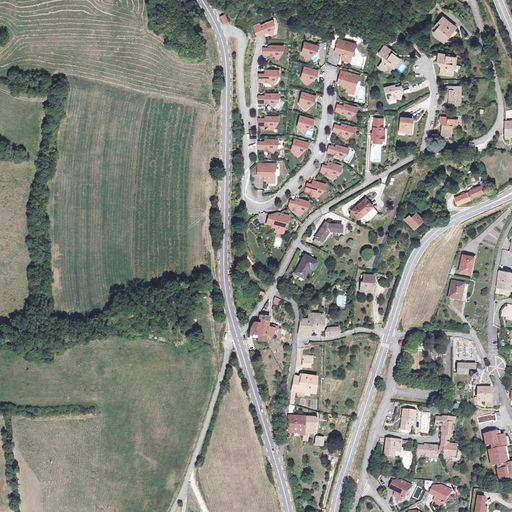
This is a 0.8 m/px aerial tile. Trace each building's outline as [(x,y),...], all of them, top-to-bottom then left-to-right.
[(444,18),(443,20),(452,27),(453,26),(444,18)] [(440,38),(444,41),(448,37),(454,29),(452,27),(443,20),(439,24),(438,23),(434,28),(437,30),(434,33),(437,36),(437,37),(439,39),(440,38)] [(260,24),(253,27),(257,37),(264,34),(273,30),(274,24),(273,21),(261,26),(260,24)] [(273,30),(264,34),(264,35),(267,34),(274,35),(275,25),(274,24),(273,30)] [(338,40),(335,51),(342,53),(341,56),(343,57),(342,60),(350,62),(353,49),(357,45),(338,40)] [(318,47),(305,43),(302,54),(311,56),(317,51),(318,47)] [(380,66),(385,70),(388,65),(393,69),(396,65),(395,64),(398,59),(394,56),(391,54),(393,52),(385,46),(378,54),(385,59),(380,66)] [(270,49),(263,49),(263,55),(270,55),(280,55),(283,50),(283,47),(270,47),(270,49)] [(280,55),(270,55),(270,56),(273,56),(279,60),(284,51),(283,50),(280,55)] [(302,54),(301,54),(308,61),(315,57),(317,52),(317,51),(311,56),(302,54)] [(439,54),(438,61),(442,61),(441,69),(440,74),(450,75),(451,67),(451,65),(455,65),(455,58),(446,57),(446,55),(439,54)] [(317,72),(304,68),(301,79),(311,81),(316,76),(317,72)] [(265,74),(258,74),(258,82),(264,82),(273,82),(278,76),(279,76),(279,71),(265,71),(265,74)] [(361,77),(341,71),(338,83),(345,85),(344,88),(347,88),(346,91),(353,93),(357,80),(361,77)] [(273,82),(264,82),(264,83),(267,83),(272,87),(279,77),(278,76),(273,82)] [(301,79),(307,86),(317,77),(316,76),(311,81),(301,79)] [(401,95),(399,87),(398,87),(397,85),(385,88),(387,98),(391,97),(392,99),(396,98),(400,99),(401,95)] [(449,104),(459,105),(459,100),(461,100),(461,87),(445,87),(445,94),(449,94),(449,104)] [(315,97),(302,93),(299,104),(309,107),(314,102),(315,97)] [(265,96),(258,96),(258,103),(266,103),(275,103),(278,98),(278,95),(265,95),(265,96)] [(279,99),(278,98),(275,103),(266,103),(266,104),(268,104),(274,108),(279,99)] [(299,104),(305,111),(315,102),(314,102),(309,107),(299,104)] [(344,107),(337,105),(335,111),(342,113),(351,116),(356,111),(357,108),(344,105),(344,107)] [(357,112),(356,111),(351,116),(342,113),(342,114),(344,115),(349,120),(357,112)] [(401,116),(399,129),(405,130),(405,133),(411,134),(413,126),(411,125),(412,119),(411,118),(401,116)] [(265,119),(258,119),(258,126),(265,126),(275,126),(278,121),(278,118),(265,117),(265,119)] [(313,120),(300,117),(297,128),(307,130),(312,125),(313,120)] [(448,118),(440,117),(439,124),(442,124),(441,135),(451,136),(452,125),(457,126),(457,120),(448,120),(448,118)] [(371,134),(371,137),(373,138),(373,140),(373,143),(377,143),(377,141),(381,141),(382,137),(384,137),(385,130),(382,130),(383,119),(374,119),(373,128),(372,134),(371,134)] [(279,121),(278,121),(275,126),(265,126),(265,127),(268,127),(274,131),(279,121)] [(297,128),(297,127),(303,135),(313,125),(312,125),(307,130),(297,128)] [(341,127),(335,125),(333,131),(340,133),(349,136),(353,132),(353,131),(354,128),(342,125),(341,127)] [(349,136),(340,133),(339,134),(342,135),(347,140),(354,132),(353,132),(349,136)] [(265,142),(258,142),(258,149),(265,149),(275,149),(278,144),(278,141),(265,140),(265,142)] [(308,144),(295,140),(292,151),(301,153),(306,148),(308,144)] [(279,144),(278,144),(275,149),(265,149),(265,150),(268,150),(274,154),(279,144)] [(336,148),(329,146),(327,152),(334,154),(343,157),(348,152),(349,149),(336,146),(336,148)] [(292,151),(291,151),(298,158),(307,149),(306,148),(301,153),(292,151)] [(343,157),(334,154),(334,155),(336,156),(341,161),(348,153),(348,152),(343,157)] [(327,166),(322,165),(320,173),(326,174),(335,177),(340,172),(341,167),(328,163),(327,166)] [(277,164),(258,164),(258,176),(264,176),(264,179),(267,179),(267,182),(274,182),(274,169),(277,164)] [(340,172),(335,177),(326,174),(325,175),(328,176),(332,181),(340,172)] [(307,183),(305,191),(310,192),(319,195),(324,190),(325,190),(326,185),(313,182),(312,185),(307,183)] [(473,197),(484,192),(481,185),(469,191),(470,192),(455,198),(457,205),(473,198),(473,197)] [(319,195),(310,192),(310,193),(313,194),(316,199),(325,191),(324,190),(319,195)] [(366,198),(352,210),(358,217),(365,211),(366,212),(373,206),(366,198)] [(295,202),(290,200),(288,208),(293,210),(302,212),(307,207),(308,207),(309,202),(296,199),(295,202)] [(302,212),(293,210),(293,211),(296,211),(299,216),(308,208),(307,207),(302,212)] [(289,217),(269,211),(265,226),(275,228),(274,233),(284,235),(289,217)] [(411,218),(409,216),(405,219),(414,229),(423,220),(417,214),(415,216),(414,215),(411,218)] [(315,238),(322,242),(325,238),(325,237),(329,231),(342,232),(342,225),(329,224),(325,222),(315,238)] [(395,241),(397,236),(390,233),(388,238),(395,241)] [(319,246),(322,242),(315,238),(313,242),(319,246)] [(303,261),(295,273),(304,278),(310,268),(313,270),(317,262),(305,255),(302,260),(303,261)] [(460,272),(470,274),(474,257),(463,255),(460,272)] [(511,272),(499,271),(497,287),(496,287),(495,294),(500,295),(501,288),(511,289),(511,272)] [(374,276),(363,275),(363,283),(361,282),(360,291),(371,293),(371,284),(373,284),(374,276)] [(465,284),(453,281),(449,297),(461,299),(463,289),(464,289),(465,284)] [(511,305),(508,305),(508,307),(506,307),(503,311),(502,316),(511,317),(511,305)] [(305,334),(305,336),(306,336),(306,328),(311,328),(322,329),(323,314),(308,314),(308,320),(301,319),(298,334),(305,334)] [(261,316),(259,323),(259,335),(266,336),(267,336),(267,335),(276,336),(276,337),(284,340),(285,334),(277,332),(278,327),(272,326),(272,328),(267,328),(269,317),(261,316)] [(259,335),(259,323),(254,323),(251,328),(250,335),(259,335)] [(325,331),(326,336),(330,336),(334,335),(339,334),(339,327),(328,328),(328,331),(325,331)] [(458,364),(458,373),(472,374),(472,381),(474,381),(474,383),(478,383),(479,379),(479,374),(481,373),(482,372),(483,371),(483,369),(482,368),(482,367),(480,366),(478,365),(478,364),(458,364)] [(304,378),(304,375),(301,374),(300,377),(294,376),(291,391),(292,391),(297,391),(302,392),(310,392),(310,393),(315,393),(316,377),(307,375),(306,378),(304,378)] [(492,401),(492,388),(479,388),(479,398),(482,398),(481,401),(486,401),(492,401)] [(415,422),(416,411),(404,409),(401,429),(409,430),(411,421),(415,422)] [(492,414),(477,417),(478,424),(493,421),(493,422),(497,421),(496,417),(496,414),(492,415),(492,414)] [(294,415),(294,416),(293,427),(289,427),(290,432),(300,432),(300,434),(303,434),(304,427),(305,416),(294,415)] [(311,417),(305,416),(304,427),(316,428),(317,417),(311,416),(311,417)] [(443,431),(442,439),(446,440),(446,436),(450,436),(451,436),(452,422),(453,417),(450,417),(447,417),(443,416),(443,418),(436,417),(435,425),(442,425),(442,431),(443,431)] [(315,433),(316,428),(304,427),(303,434),(302,440),(307,441),(308,432),(315,433)] [(498,432),(484,434),(487,445),(494,444),(497,443),(497,447),(498,447),(507,445),(506,438),(505,435),(502,436),(499,436),(498,432)] [(323,446),(324,438),(316,437),(315,445),(323,446)] [(401,444),(402,440),(388,439),(387,446),(386,445),(385,456),(393,457),(394,451),(400,452),(401,444)] [(446,442),(442,442),(441,450),(445,450),(444,457),(451,458),(451,455),(456,455),(457,444),(449,443),(449,442),(446,442)] [(425,447),(417,446),(416,457),(420,457),(420,453),(424,454),(424,455),(436,457),(437,446),(425,445),(425,447)] [(492,450),(489,451),(492,465),(508,462),(508,460),(505,449),(505,447),(498,449),(492,450)] [(507,468),(498,470),(500,481),(508,479),(510,479),(511,478),(511,463),(506,464),(507,468)] [(397,492),(395,495),(398,496),(397,497),(398,501),(404,499),(409,490),(413,487),(402,481),(394,481),(391,489),(397,492)] [(433,482),(426,481),(425,488),(427,489),(429,485),(431,486),(433,482)] [(443,486),(434,486),(430,493),(436,497),(435,499),(437,500),(436,502),(438,506),(444,504),(449,494),(453,492),(443,486)] [(484,495),(479,495),(477,511),(479,511),(478,511),(486,511),(487,511),(488,507),(485,507),(485,505),(484,505),(489,501),(484,495)]
